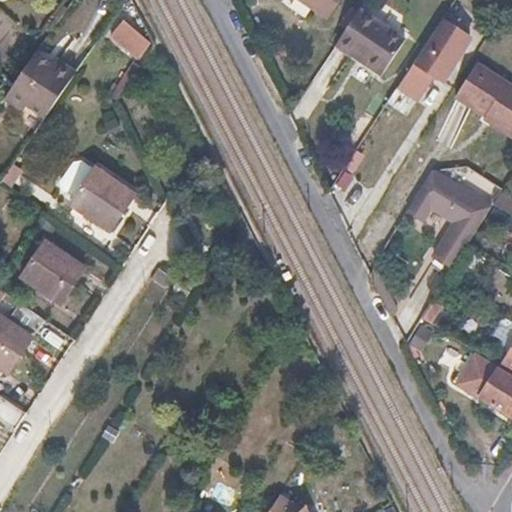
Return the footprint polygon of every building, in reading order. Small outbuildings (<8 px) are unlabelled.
[(0,0),(0,5),(9,11),(16,0),(0,0)] [(296,0),(327,20),(340,0),(296,0)] [(389,29),(363,11),(341,43),(366,60),(364,63),(366,64),(389,29)] [(138,60),(153,42),(124,18),(110,36),(138,60)] [(414,46),(389,29),(366,64),(390,80),(414,46)] [(447,47),(432,37),(426,47),(440,56),(447,47)] [(440,56),(426,47),(399,91),(396,89),(387,102),(407,116),(417,100),(414,98),(440,56)] [(50,62),(35,52),(10,88),(4,96),(3,98),(20,110),(24,104),(43,117),(74,72),(53,57),(50,62)] [(511,90),(472,66),(451,100),(480,118),(482,113),(511,131),(511,90)] [(480,118),(478,121),(511,141),(511,138),(511,131),(482,113),(480,118)] [(134,194),(95,168),(71,204),(110,230),(134,194)] [(451,269),(490,203),(431,168),(405,213),(431,228),(437,218),(447,224),(428,255),(451,269)] [(511,196),(504,192),(496,204),(511,213),(511,196)] [(511,217),(496,209),(490,219),(511,231),(511,217)] [(86,267),(47,240),(23,275),(63,301),(86,267)] [(159,267),(152,278),(164,287),(171,276),(159,267)] [(442,312),(432,306),(424,320),(433,325),(442,312)] [(33,336),(0,313),(0,365),(9,372),(33,336)] [(511,350),(503,365),(511,370),(511,350)] [(511,376),(476,353),(458,383),(511,416),(511,376)] [(303,508),(280,494),(269,511),(309,511),(306,504),(303,508)]
